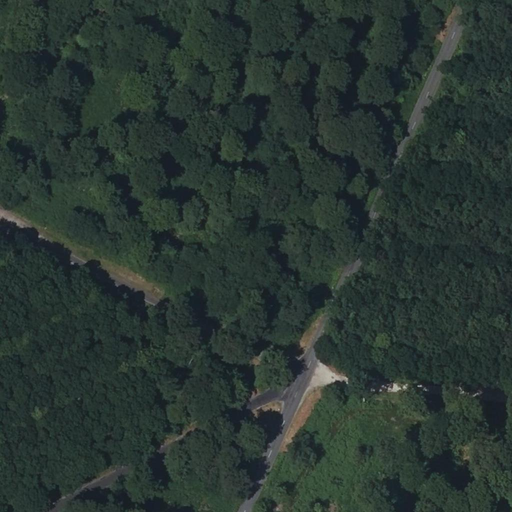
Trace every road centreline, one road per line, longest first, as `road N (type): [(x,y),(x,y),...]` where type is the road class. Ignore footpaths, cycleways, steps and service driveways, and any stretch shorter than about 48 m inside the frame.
road 1 (tertiary): [(471,0),(304,380)]
road 2 (unclassified): [(304,380),(54,511)]
road 3 (track): [(304,380),(511,400)]
road 4 (tertiary): [(304,380),(246,511)]
